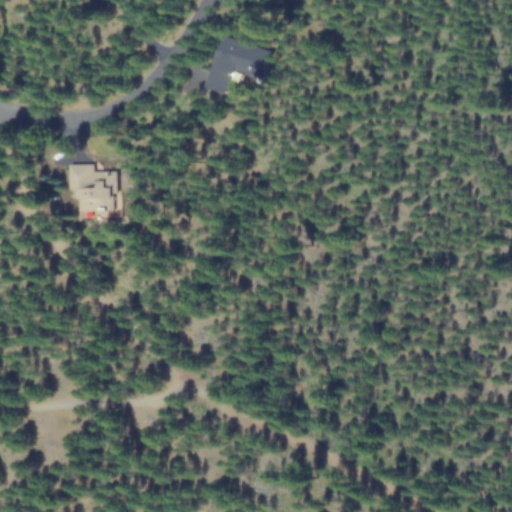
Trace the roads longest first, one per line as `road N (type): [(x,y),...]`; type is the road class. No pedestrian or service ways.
road 1 (track): [(418,511),(271,428),(220,408),(142,400),(0,411)]
road 2 (track): [(0,161),(74,281),(207,405)]
road 3 (residential): [(0,114),(63,123),(131,100),(203,0)]
